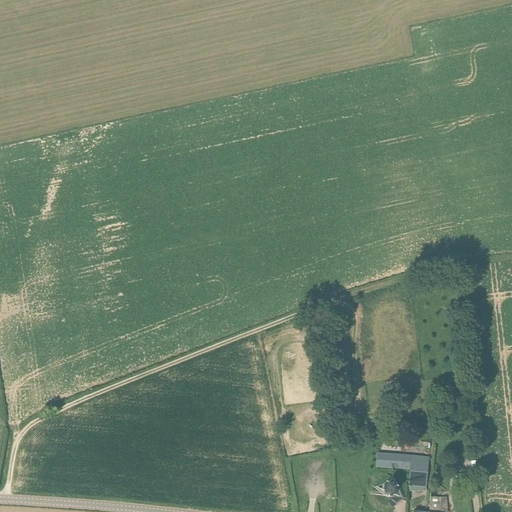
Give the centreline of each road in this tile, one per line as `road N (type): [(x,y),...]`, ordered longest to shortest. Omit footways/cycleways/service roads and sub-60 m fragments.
road 1 (track): [(5,499),(18,439),(52,413),(356,292),(511,256)]
road 2 (tertiary): [(157,511),(0,499)]
